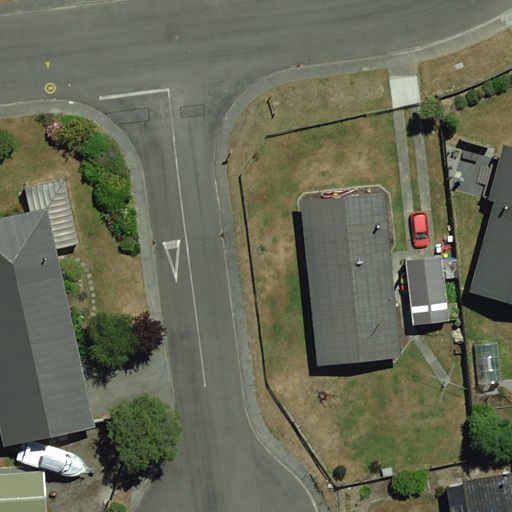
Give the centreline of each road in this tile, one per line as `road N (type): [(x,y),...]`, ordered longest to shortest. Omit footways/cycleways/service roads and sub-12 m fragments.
road 1 (residential): [(161,40),(219,511)]
road 2 (residential): [(161,40),(420,0)]
road 3 (residential): [(0,54),(161,40)]
